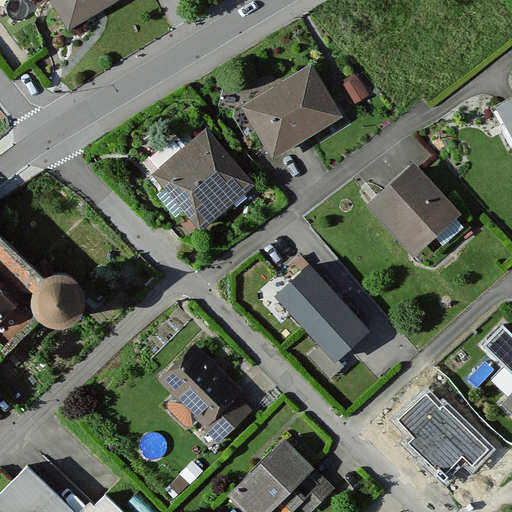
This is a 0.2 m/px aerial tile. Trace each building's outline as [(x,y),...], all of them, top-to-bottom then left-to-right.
[(51,0),(68,28),(115,0),(51,0)] [(311,67),(243,107),(274,157),(341,117),(311,67)] [(511,96),(496,105),(511,137),(511,96)] [(201,229),(253,185),(207,132),(155,176),(201,229)] [(458,216),(413,166),(369,205),(414,255),(458,216)] [(34,276),(0,239),(0,288),(13,303),(16,307),(26,302),(25,297),(27,287),(34,276)] [(371,334),(308,267),(275,298),(337,365),(371,334)] [(47,270),(34,276),(27,287),(25,297),(26,302),(27,307),(32,314),(43,321),(58,322),(69,316),(77,301),(76,286),(69,277),(62,272),(47,270)] [(0,314),(13,303),(0,288),(0,314)] [(511,337),(502,327),(484,345),(511,372),(511,393),(502,404),(511,414),(511,337)] [(154,374),(217,439),(252,406),(238,391),(242,387),(194,337),(154,374)] [(440,402),(425,387),(390,422),(405,436),(400,442),(445,487),(454,478),(450,474),(460,464),(471,475),(496,450),(443,398),(440,402)] [(287,441),(230,496),(245,511),(266,511),(279,500),(291,511),(292,511),(299,506),(304,511),(311,511),(334,489),(287,441)]
